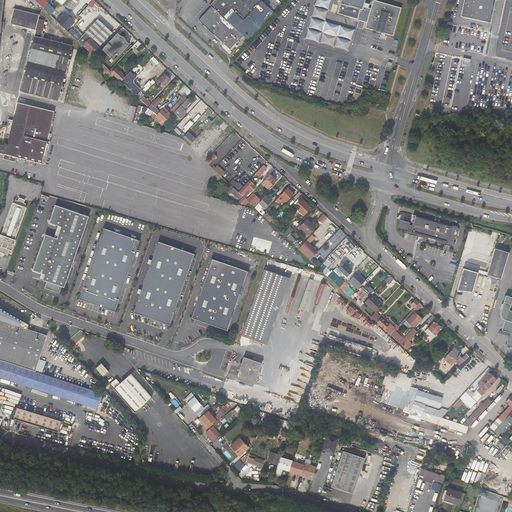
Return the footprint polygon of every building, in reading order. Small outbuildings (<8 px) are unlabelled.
[(48,5),(43,0),(33,0),(44,9),(48,5)] [(89,5),(97,12),(101,7),(94,0),(89,5)] [(269,9),(259,0),(214,0),(209,6),(212,8),(199,22),(229,50),(269,9)] [(317,0),(307,39),(350,51),(356,29),(326,21),(332,0),(317,0)] [(368,21),(366,27),(382,32),(390,3),(377,0),(373,0),(371,11),(368,21)] [(491,22),(495,0),(464,0),(461,16),(491,22)] [(341,3),(338,13),(359,19),(362,9),(341,3)] [(402,7),(390,3),(382,32),(394,35),(402,7)] [(49,15),(54,10),(48,5),(44,9),(49,15)] [(8,24),(27,29),(31,30),(35,30),(20,91),(61,102),(65,85),(62,84),(71,46),(40,38),(45,20),(38,19),(39,15),(12,8),(8,24)] [(362,9),(359,19),(368,21),(371,11),(362,9)] [(64,13),(56,21),(66,31),(74,22),(71,19),(72,17),(69,15),(68,17),(64,13)] [(84,34),(90,39),(83,46),(91,55),(111,34),(97,20),(84,34)] [(72,29),(68,33),(74,38),(77,34),(72,29)] [(132,43),(126,49),(128,52),(134,46),(134,45),(132,43)] [(111,57),(116,51),(108,44),(103,50),(111,57)] [(459,65),(467,67),(469,60),(461,58),(459,65)] [(151,64),(138,77),(142,81),(155,68),(151,64)] [(124,77),(115,69),(111,73),(120,82),(124,77)] [(133,77),(129,73),(124,77),(120,82),(132,93),(135,90),(131,87),(129,88),(123,82),(127,77),(133,83),(136,80),(133,77)] [(158,81),(158,80),(155,83),(157,85),(159,82),(164,86),(169,80),(164,75),(158,81)] [(360,96),(354,94),(352,101),(358,102),(360,96)] [(184,96),(177,104),(179,106),(186,99),(184,96)] [(139,99),(148,108),(149,106),(148,105),(149,104),(142,97),(139,99)] [(161,101),(158,97),(148,108),(156,115),(159,112),(155,108),(161,101)] [(184,109),(190,102),(187,99),(186,99),(179,106),(174,112),(180,118),(186,112),(184,109)] [(41,163),(42,159),(49,131),(54,111),(17,102),(13,120),(9,133),(6,145),(0,143),(0,152),(4,154),(3,158),(15,161),(16,157),(41,163)] [(148,108),(147,109),(142,107),(141,110),(146,111),(153,118),(156,115),(148,108)] [(154,119),(161,126),(164,123),(171,115),(163,107),(159,112),(156,115),(157,117),(154,119)] [(8,118),(4,132),(9,133),(13,120),(8,118)] [(203,124),(206,127),(212,122),(208,118),(203,124)] [(45,159),(52,131),(49,131),(42,159),(45,159)] [(187,133),(183,137),(190,144),(194,140),(187,133)] [(209,165),(215,158),(212,155),(206,162),(209,165)] [(258,176),(266,168),(263,165),(255,173),(258,176)] [(268,189),(276,180),(270,174),(262,183),(268,189)] [(251,192),(255,187),(249,181),(238,193),(241,196),(248,189),(251,192)] [(286,202),(294,194),(287,188),(280,196),(286,202)] [(231,193),(238,200),(241,196),(238,193),(235,190),(231,193)] [(246,200),(251,205),(254,208),(260,201),(252,193),(246,200)] [(271,201),(265,196),(260,201),(254,208),(256,210),(262,215),(264,213),(259,208),(261,205),(264,208),(271,201)] [(0,234),(0,251),(4,253),(7,254),(9,250),(11,251),(15,240),(14,240),(25,207),(24,207),(25,204),(23,203),(24,200),(18,198),(17,201),(14,200),(13,203),(12,203),(1,235),(0,234)] [(301,199),(296,204),(299,206),(291,215),(293,218),(299,212),(302,216),(310,207),(301,199)] [(52,234),(49,235),(42,256),(71,266),(89,214),(60,204),(54,221),(55,223),(66,226),(62,238),(52,234)] [(318,220),(322,223),(327,218),(323,214),(318,220)] [(417,215),(415,215),(415,216),(413,224),(410,223),(411,221),(401,218),(398,227),(408,230),(409,228),(411,229),(410,231),(448,242),(454,244),(455,244),(455,243),(456,243),(460,230),(460,229),(459,229),(459,228),(453,226),(417,215)] [(304,221),(299,226),(308,235),(313,230),(304,221)] [(332,236),(336,239),(342,232),(339,229),(338,229),(337,230),(332,236)] [(114,315),(138,244),(102,232),(78,303),(114,315)] [(316,253),(304,242),(301,245),(313,256),(316,253)] [(157,245),(132,316),(168,329),(193,257),(157,245)] [(298,249),(299,250),(310,260),(313,256),(301,245),(298,249)] [(360,249),(357,254),(358,255),(356,257),(359,259),(360,257),(364,260),(367,255),(360,249)] [(487,273),(487,276),(501,280),(509,253),(494,249),(487,273)] [(62,284),(65,285),(71,266),(42,256),(38,268),(39,270),(49,274),(47,279),(52,281),(50,287),(60,291),(62,284)] [(210,261),(190,321),(226,333),(246,274),(210,261)] [(346,277),(351,271),(343,263),(338,269),(346,277)] [(242,335),(262,341),(284,275),(264,268),(242,335)] [(464,269),(458,291),(471,293),(477,273),(464,269)] [(355,274),(349,281),(357,289),(364,281),(360,277),(359,279),(355,274)] [(347,285),(344,282),(339,287),(342,290),(347,285)] [(359,297),(354,302),(360,307),(362,305),(360,302),(362,299),(366,294),(360,289),(356,293),(359,297)] [(382,305),(372,295),(362,305),(360,307),(371,317),(375,312),(382,305)] [(511,297),(511,298),(507,296),(503,311),(503,314),(505,320),(511,321),(511,297)] [(415,300),(411,305),(414,308),(419,303),(415,300)] [(416,311),(417,311),(422,306),(419,303),(414,308),(404,318),(413,326),(420,319),(414,313),(416,311)] [(0,320),(27,329),(28,324),(0,308),(0,320)] [(384,329),(388,325),(375,312),(371,317),(384,329)] [(0,359),(35,371),(39,359),(38,359),(46,337),(47,335),(27,329),(0,320),(0,359)] [(437,333),(441,329),(434,322),(427,329),(433,335),(436,331),(437,333)] [(389,334),(403,347),(407,342),(416,333),(413,331),(412,332),(411,331),(403,340),(393,330),(389,334)] [(457,363),(460,365),(468,356),(466,353),(462,358),(459,355),(457,354),(459,352),(454,347),(448,354),(451,357),(452,356),(453,358),(455,359),(454,361),(456,364),(457,363)] [(465,365),(471,358),(468,356),(460,365),(457,368),(468,378),(473,372),(465,365)] [(255,381),(262,363),(243,357),(237,375),(255,381)] [(0,359),(0,376),(73,401),(78,385),(40,373),(35,371),(0,359)] [(44,361),(39,359),(35,371),(40,373),(44,361)] [(101,364),(95,369),(103,377),(108,372),(101,364)] [(459,375),(455,371),(445,381),(450,385),(459,375)] [(478,385),(485,392),(496,380),(488,372),(480,380),(481,382),(478,385)] [(151,397),(131,374),(120,383),(113,389),(134,413),(151,397)] [(109,384),(113,389),(120,383),(116,378),(109,384)] [(102,394),(100,393),(78,385),(73,401),(97,409),(102,394)] [(414,401),(418,389),(410,387),(404,406),(441,418),(448,410),(443,409),(439,410),(413,402),(414,401)] [(439,408),(442,397),(418,389),(414,401),(439,408)] [(184,399),(187,402),(195,395),(193,392),(184,399)] [(475,402),(464,393),(459,399),(461,401),(469,408),(475,402)] [(195,396),(187,402),(198,416),(210,407),(208,404),(204,407),(195,396)] [(506,402),(510,406),(490,428),(494,431),(504,420),(505,419),(511,411),(511,397),(506,402)] [(461,401),(459,399),(452,407),(454,408),(461,401)] [(487,403),(485,401),(463,426),(468,427),(478,417),(491,402),(490,401),(487,403)] [(17,407),(14,418),(58,432),(62,421),(17,407)] [(238,418),(243,414),(237,407),(233,411),(232,410),(225,416),(227,419),(234,413),(238,418)] [(208,411),(198,420),(207,429),(224,414),(222,412),(214,419),(213,417),(215,415),(212,412),(210,414),(208,411)] [(217,428),(223,423),(220,419),(213,424),(217,428)] [(508,424),(504,420),(494,431),(498,435),(508,424)] [(213,441),(220,435),(213,427),(206,433),(213,441)] [(322,449),(334,453),(338,439),(326,435),(322,449)] [(239,456),(248,448),(240,439),(231,446),(239,456)] [(269,459),(270,460),(270,461),(270,462),(276,464),(278,457),(277,456),(273,454),(274,453),(271,452),(269,459)] [(331,487),(353,495),(364,459),(342,452),(331,487)] [(250,455),(249,458),(248,457),(246,462),(262,467),(264,461),(254,458),(255,457),(250,455)] [(280,476),(283,469),(289,471),(292,461),(280,457),(275,474),(280,476)] [(303,465),(292,461),(289,471),(300,475),(303,465)] [(300,475),(300,476),(304,478),(304,476),(312,479),(316,467),(304,463),(303,465),(300,475)] [(425,476),(433,479),(443,482),(444,477),(422,469),(420,474),(425,476)] [(453,503),(458,504),(458,503),(461,493),(448,488),(444,499),(453,503)]
